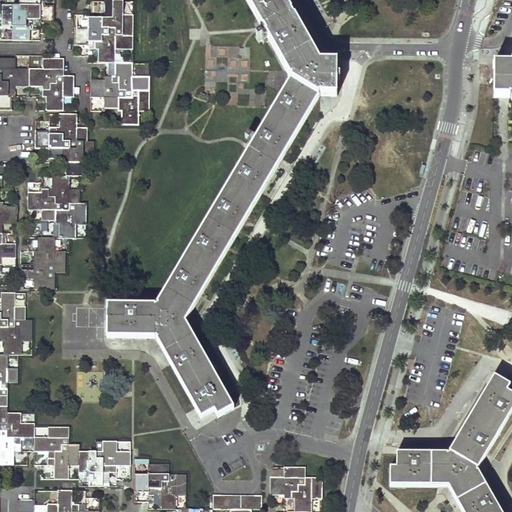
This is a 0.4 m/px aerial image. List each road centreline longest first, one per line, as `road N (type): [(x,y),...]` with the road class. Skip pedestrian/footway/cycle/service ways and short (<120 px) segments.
road 1 (unclassified): [(457,45),(448,127),(347,511)]
road 2 (residential): [(457,45),(340,44),(324,36),(304,0)]
